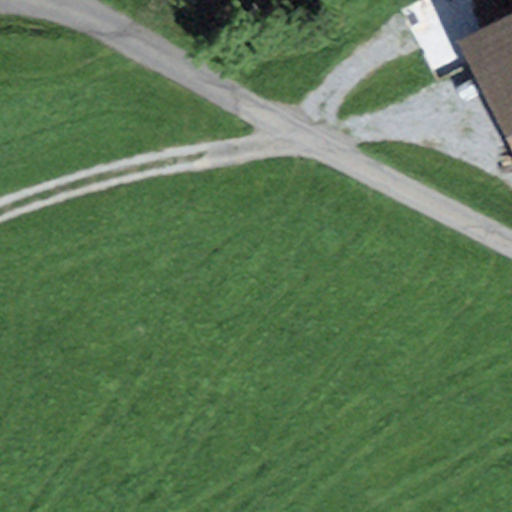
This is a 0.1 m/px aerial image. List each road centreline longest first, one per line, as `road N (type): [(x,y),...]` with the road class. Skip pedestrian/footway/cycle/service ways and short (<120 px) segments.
road 1 (residential): [(21,0),(77,11),(511,246)]
road 2 (track): [(0,214),(93,181),(306,138)]
